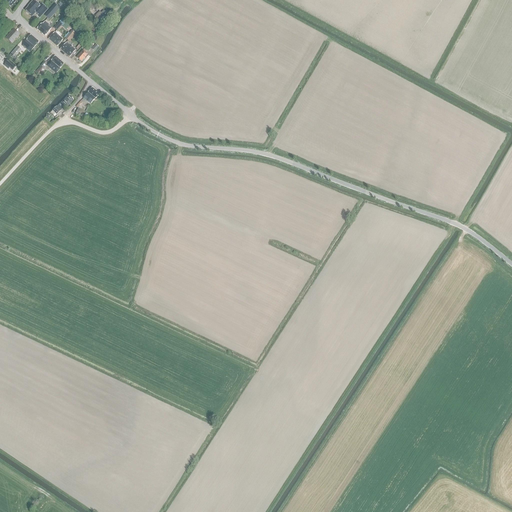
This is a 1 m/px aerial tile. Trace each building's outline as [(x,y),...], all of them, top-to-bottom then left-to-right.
[(28,7),(25,11),(32,17),(35,13),(40,18),(47,10),(40,4),(39,6),(33,1),(28,7)] [(97,11),(99,5),(89,1),(87,8),(97,11)] [(54,5),(44,16),(49,20),(59,9),(54,5)] [(100,12),(95,16),(102,23),(108,16),(103,11),(101,13),(100,12)] [(42,24),(36,30),(45,37),(50,31),(49,31),(52,28),(49,25),(48,25),(44,22),(42,24)] [(59,22),(54,28),(57,31),(62,25),(59,22)] [(81,32),(75,27),(72,31),(71,31),(65,39),(69,42),(76,34),(75,33),(76,32),(79,34),(81,32)] [(13,29),(5,38),(11,44),(19,35),(13,29)] [(54,32),(48,40),(57,47),(63,40),(54,32)] [(34,48),(39,43),(30,35),(26,40),(26,41),(22,45),(30,52),(34,47),(34,48)] [(66,43),(60,50),(69,58),(75,50),(66,43)] [(11,54),(8,57),(15,64),(18,60),(15,57),(19,53),(15,49),(11,54)] [(83,51),(76,58),(81,62),(85,58),(85,59),(89,55),(83,51)] [(60,69),(64,64),(55,56),(47,66),(56,74),(60,69)] [(16,67),(8,60),(5,64),(12,70),(16,67)] [(90,104),(95,99),(99,94),(92,88),(88,93),(83,99),(90,104)] [(66,108),(73,100),(68,95),(61,103),(57,107),(53,111),(55,114),(57,115),(61,111),(60,111),(65,106),(66,108)] [(86,111),(78,108),(75,114),(84,118),(85,116),(84,115),(86,111)]
